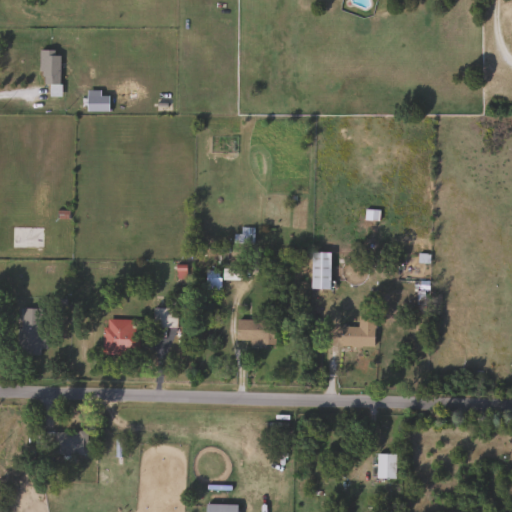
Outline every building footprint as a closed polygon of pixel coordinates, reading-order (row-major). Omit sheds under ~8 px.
[(38,50),(58,50),(58,95),(48,95),(48,83),(38,83),(38,50)] [(41,248),(10,248),(10,227),(41,227),(41,248)] [(328,252),(328,289),(309,289),(309,252),(328,252)] [(42,355),(19,355),(19,308),(42,308),(42,355)] [(151,308),(175,308),(175,327),(151,327),(151,308)] [(339,326),(357,327),(357,316),(373,316),(373,347),(339,346),(339,326)] [(102,352),(102,319),(129,320),(129,328),(137,328),(136,353),(102,352)] [(272,344),(235,344),(235,320),(272,320),(272,344)] [(86,455),(33,455),(33,431),(86,431),(86,455)] [(203,511),(203,503),(235,503),(235,511),(203,511)]
